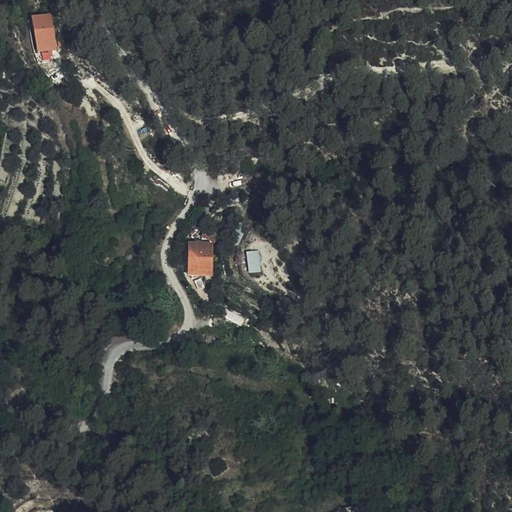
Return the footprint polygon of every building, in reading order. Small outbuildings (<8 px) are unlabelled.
[(51,35),(48,26),(29,32),(31,40),(51,35)] [(31,40),(35,53),(54,48),(51,35),(31,40)] [(216,240),(221,228),(208,224),(204,236),(216,240)] [(212,243),(189,243),(190,274),(213,273),(212,243)] [(208,422),(205,436),(212,437),(215,424),(208,422)]
